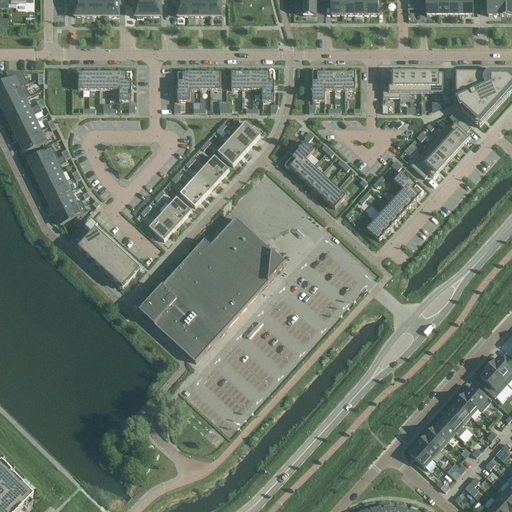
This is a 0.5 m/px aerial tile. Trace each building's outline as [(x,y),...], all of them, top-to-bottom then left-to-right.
[(69,0),(69,6),(75,6),(75,18),(86,18),(86,0),(69,0)] [(86,0),(86,18),(97,18),(97,0),(86,0)] [(97,0),(97,18),(108,18),(107,0),(97,0)] [(107,0),(108,18),(119,18),(119,6),(125,6),(125,0),(107,0)] [(129,0),(129,6),(135,6),(135,18),(137,18),(137,20),(143,20),(143,18),(148,18),(148,0),(129,0)] [(148,0),(148,18),(161,18),(162,6),(168,6),(167,0),(148,0)] [(171,0),(172,6),(178,6),(178,18),(189,18),(188,0),(171,0)] [(188,0),(189,18),(198,18),(200,18),(199,0),(188,0)] [(199,0),(200,18),(210,18),(210,0),(199,0)] [(210,0),(210,18),(222,18),(222,6),(228,6),(227,0),(210,0)] [(317,2),(323,2),(323,0),(303,0),(303,17),(317,17),(317,2)] [(343,17),(344,17),(343,0),(331,0),(332,17),(343,17)] [(355,0),(343,0),(344,17),(355,17),(355,0)] [(355,0),(355,17),(366,17),(366,0),(355,0)] [(366,0),(366,17),(378,17),(378,0),(366,0)] [(427,7),(427,11),(427,17),(439,17),(438,0),(419,0),(419,4),(419,7),(427,7)] [(450,17),(450,0),(438,0),(439,17),(450,17)] [(462,17),(461,0),(450,0),(450,17),(462,17)] [(461,0),(462,17),(473,17),(473,2),(479,2),(479,0),(461,0)] [(481,0),(481,2),(488,2),(488,17),(500,17),(500,0),(481,0)] [(511,0),(500,0),(500,17),(511,17),(511,0)] [(263,89),(275,89),(275,74),(274,73),(274,72),(273,72),(272,72),(271,72),(270,72),(269,73),(269,74),(264,74),(263,74),(263,89)] [(312,89),(324,89),(324,74),(323,74),(318,74),(318,73),(317,72),(316,72),(315,72),(314,72),(313,72),(313,73),(313,74),(312,74),(312,83),(312,89)] [(28,86),(22,73),(6,73),(6,74),(9,81),(0,85),(0,99),(25,87),(28,86)] [(79,77),(79,92),(89,92),(89,74),(80,74),(78,74),(78,77),(79,77)] [(89,74),(89,92),(99,92),(99,74),(98,74),(89,74)] [(110,92),(110,74),(101,74),(99,74),(99,92),(110,92)] [(119,92),(120,92),(120,89),(120,74),(119,74),(110,74),(110,92),(119,92)] [(121,74),(120,74),(120,89),(132,89),(132,74),(121,74)] [(178,89),(190,89),(190,74),(189,74),(178,74),(178,79),(178,89)] [(191,74),(190,74),(190,89),(190,92),(200,92),(200,74),(191,74)] [(200,74),(200,92),(210,92),(210,74),(209,74),(200,74)] [(210,92),(221,92),(221,74),(211,74),(210,74),(210,92)] [(242,92),(242,74),(241,74),(232,74),(232,92),(242,92)] [(252,92),(252,74),(243,74),(242,74),(242,92),(252,92)] [(262,92),(263,92),(263,89),(263,74),(261,74),(252,74),(252,92),(262,92)] [(324,74),(324,89),(324,92),(325,92),(335,92),(335,74),(326,74),(324,74)] [(335,74),(335,92),(345,92),(345,74),(344,74),(335,74)] [(345,74),(345,92),(356,92),(356,86),(356,82),(356,74),(346,74),(345,74)] [(400,100),(400,98),(400,75),(389,75),(389,81),(383,81),(383,100),(400,100)] [(411,75),(400,75),(400,98),(411,98),(411,95),(411,75)] [(411,95),(421,95),(421,75),(411,75),(411,95)] [(432,75),(421,75),(421,95),(432,95),(432,75)] [(432,75),(432,95),(449,95),(449,81),(443,81),(443,75),(432,75)] [(511,86),(511,83),(503,75),(491,75),(491,80),(482,80),(482,75),(456,75),(456,98),(458,98),(460,103),(458,103),(461,109),(462,108),(464,112),(463,114),(480,129),(497,110),(494,107),(498,102),(502,105),(510,96),(507,93),(511,86)] [(4,111),(26,100),(31,98),(25,87),(0,99),(0,102),(1,104),(3,103),(6,109),(4,110),(4,111)] [(132,89),(120,89),(120,92),(119,92),(119,104),(132,104),(132,97),(132,94),(132,89)] [(178,97),(178,104),(190,104),(190,92),(190,89),(178,89),(178,94),(178,97)] [(275,89),(263,89),(263,92),(262,92),(262,104),(275,104),(275,97),(275,94),(275,89)] [(325,92),(324,92),(324,89),(312,89),(312,94),(312,97),(312,104),(325,104),(325,92)] [(31,110),(26,100),(4,111),(6,110),(9,116),(7,117),(9,121),(31,111),(31,110)] [(39,107),(38,107),(31,110),(31,111),(9,121),(11,126),(13,125),(16,131),(14,132),(37,121),(34,117),(42,113),(41,111),(39,107)] [(18,139),(20,143),(42,132),(37,121),(14,132),(15,133),(17,132),(20,138),(18,139)] [(446,133),(463,147),(470,139),(466,135),(471,130),(460,121),(456,126),(454,124),(447,132),(446,133)] [(239,132),(253,146),(260,138),(246,125),(239,132)] [(446,133),(447,132),(445,130),(437,138),(456,155),(463,147),(446,133)] [(27,153),(25,153),(25,154),(27,153),(48,143),(42,132),(20,143),(22,147),(24,146),(27,153)] [(232,140),(247,153),(253,146),(239,132),(232,140)] [(430,146),(448,163),(456,155),(437,138),(430,146)] [(225,147),(240,161),(247,153),(232,140),(225,147)] [(306,161),(306,162),(315,153),(305,144),(301,149),(298,151),(299,152),(295,155),(304,163),(306,161)] [(422,154),(441,171),(448,163),(430,146),(422,154)] [(240,161),(225,147),(218,155),(233,168),(240,161)] [(32,168),(34,173),(59,161),(58,160),(53,149),(30,160),(31,161),(29,161),(29,162),(31,161),(34,167),(32,168)] [(441,171),(422,154),(410,168),(424,181),(429,176),(434,180),(441,171)] [(287,170),(288,170),(289,170),(290,170),(294,173),(294,174),(304,163),(295,155),(285,166),(285,167),(285,168),(285,169),(286,170),(287,170)] [(64,158),(63,158),(58,160),(59,161),(34,173),(36,177),(38,176),(41,182),(39,183),(62,172),(59,168),(67,164),(65,162),(64,158)] [(208,166),(222,180),(229,172),(215,159),(208,166)] [(302,181),(314,169),(306,162),(306,161),(304,163),(294,174),(297,176),(302,181)] [(201,174),(216,187),(222,180),(208,166),(201,174)] [(310,188),(310,189),(322,176),(314,169),(302,181),(305,183),(310,188)] [(43,190),(45,194),(67,183),(62,172),(39,183),(40,184),(41,183),(44,189),(43,190)] [(194,181),(209,195),(216,187),(201,174),(194,181)] [(405,193),(413,184),(410,181),(410,180),(407,178),(402,174),(394,183),(403,192),(403,191),(405,193)] [(318,195),(318,196),(330,183),(322,176),(310,189),(313,190),(318,195)] [(188,188),(202,202),(209,195),(194,181),(188,188)] [(72,194),(67,183),(45,194),(47,198),(49,198),(52,204),(50,205),(72,194)] [(338,191),(330,183),(318,196),(321,198),(326,202),(326,203),(338,191)] [(424,194),(413,184),(405,193),(416,203),(416,202),(424,194)] [(202,202),(188,188),(181,196),(195,210),(202,202)] [(339,191),(338,191),(326,203),(329,205),(335,210),(346,198),(339,191)] [(396,199),(409,211),(409,210),(414,205),(416,203),(405,193),(403,191),(403,192),(396,199)] [(78,205),(77,204),(72,194),(50,205),(52,204),(55,210),(53,211),(55,216),(78,205)] [(389,207),(401,219),(402,218),(406,213),(409,211),(396,199),(389,207)] [(170,208),(185,221),(192,213),(177,200),(170,208)] [(77,204),(78,205),(55,216),(57,219),(59,218),(62,225),(60,226),(61,227),(63,226),(87,214),(82,202),(77,204)] [(381,215),(394,227),(394,226),(399,221),(401,219),(389,207),(382,215),(381,215)] [(178,229),(185,221),(170,208),(163,215),(178,229)] [(157,223),(171,236),(178,229),(163,215),(157,223)] [(374,223),(387,235),(387,234),(392,229),(394,227),(381,215),(381,216),(374,223)] [(281,262),(236,221),(222,236),(211,248),(205,243),(205,242),(140,314),(196,365),(283,269),(286,266),(281,262)] [(92,223),(76,240),(82,246),(79,250),(92,262),(93,261),(97,265),(96,266),(100,270),(101,269),(106,273),(105,274),(109,278),(110,277),(115,281),(114,282),(118,286),(119,285),(123,289),(122,290),(123,291),(140,271),(96,231),(98,229),(92,223)] [(171,236),(157,223),(150,230),(164,244),(171,236)] [(387,235),(374,223),(367,231),(371,236),(374,238),(379,243),(385,237),(386,235),(387,235)] [(511,363),(510,362),(506,367),(499,360),(495,364),(494,363),(489,369),(508,387),(511,381),(511,363)] [(508,387),(489,369),(483,375),(484,376),(481,380),(488,386),(484,391),(495,401),(508,387)] [(465,397),(464,398),(479,411),(478,411),(482,414),(490,405),(472,389),(465,397)] [(456,406),(456,407),(457,406),(471,419),(478,411),(479,411),(464,398),(465,397),(464,397),(456,406)] [(449,415),(463,428),(464,427),(471,419),(457,406),(456,407),(449,415)] [(449,415),(441,423),(456,436),(455,436),(459,440),(467,430),(464,427),(463,428),(449,415)] [(441,423),(434,431),(434,432),(448,444),(455,436),(456,436),(441,423)] [(448,444),(434,432),(434,431),(433,430),(425,439),(440,453),(448,444)] [(418,449),(418,448),(433,461),(440,453),(425,439),(417,448),(418,449)] [(425,470),(433,461),(418,448),(418,449),(410,457),(425,470)] [(0,511),(20,511),(22,511),(21,510),(29,502),(32,499),(21,488),(22,488),(12,479),(10,477),(0,467),(0,511)] [(445,495),(450,490),(445,486),(441,490),(445,495)] [(511,511),(511,502),(504,495),(496,504),(505,511),(511,511)]
